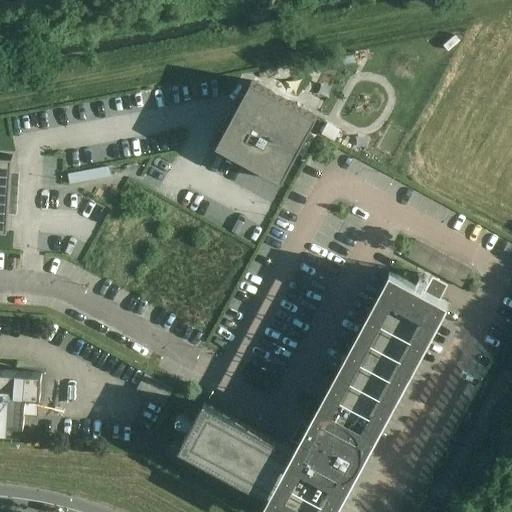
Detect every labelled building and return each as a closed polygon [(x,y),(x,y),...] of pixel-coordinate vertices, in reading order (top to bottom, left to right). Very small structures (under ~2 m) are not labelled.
[(281,182),(298,150),(316,116),(251,81),(215,146),(281,182)] [(0,229),(7,230),(12,155),(0,154),(0,229)] [(113,168),(71,173),(72,185),(115,179),(113,168)] [(406,257),(452,282),(461,264),(415,240),(406,257)] [(327,511),(346,478),(343,477),(346,476),(349,474),(351,472),(354,470),(356,468),(357,466),(359,463),(360,460),(361,457),(362,454),(363,451),(363,448),(363,445),(362,442),(365,444),(438,308),(441,301),(435,298),(401,279),(401,280),(394,276),(391,283),(391,282),(318,418),(320,420),(318,420),(316,422),(312,425),(310,427),(308,429),(306,431),(304,434),(303,437),(302,439),(301,442),(301,445),(301,448),(301,451),(301,454),(210,405),(204,402),(200,408),(182,442),(182,443),(178,449),(185,452),(185,453),(294,511),(327,511)] [(0,423),(24,426),(25,409),(33,410),(34,397),(40,398),(42,373),(0,369),(0,423)] [(174,388),(145,373),(136,390),(164,405),(174,388)]
